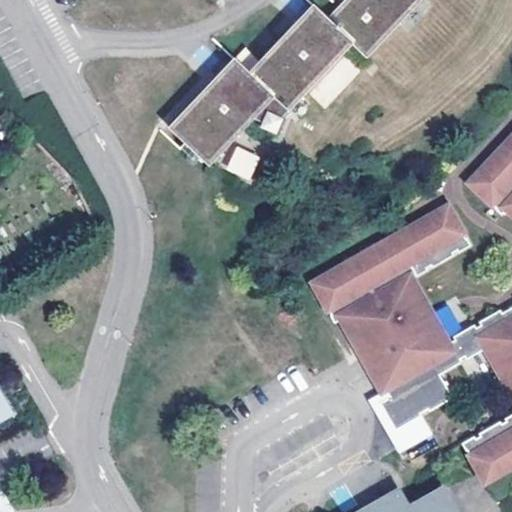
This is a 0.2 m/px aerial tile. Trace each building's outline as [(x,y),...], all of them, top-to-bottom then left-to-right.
[(421,0),(343,0),(341,3),(327,18),(353,42),(368,56),(421,0)] [(289,110),(353,42),(327,18),(314,5),(298,22),(250,72),(234,57),(209,83),(166,128),(207,166),(274,96),(289,110)] [(250,180),(260,156),(234,145),(223,169),(250,180)] [(511,148),(473,190),(506,221),(508,219),(511,222),(511,312),(451,347),(416,285),(475,252),(454,214),(454,213),(316,290),(339,329),(346,326),(387,398),(397,393),(401,399),(384,409),(400,437),(460,403),(447,380),(491,355),(511,391),(511,423),(466,450),(489,489),(511,475),(511,148)] [(439,511),(435,505),(422,511),(414,511),(406,495),(376,511),(439,511)] [(439,511),(462,511),(453,495),(435,505),(439,511)]
